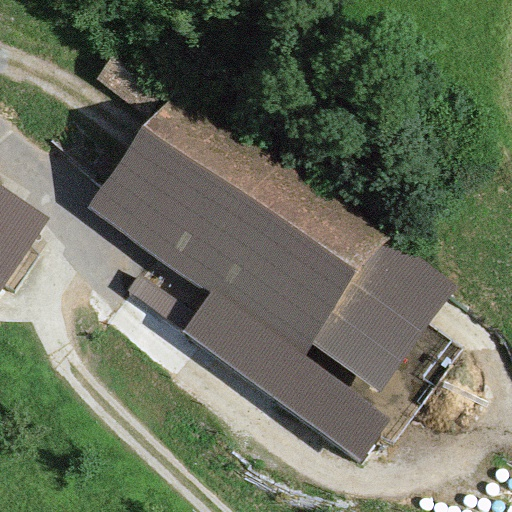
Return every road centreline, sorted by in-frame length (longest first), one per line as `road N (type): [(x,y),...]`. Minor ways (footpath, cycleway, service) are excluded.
road 1 (track): [(511,440),(474,445),(403,475),(364,478),(327,467),(190,370),(64,212)]
road 2 (track): [(225,511),(88,389),(65,352),(52,284),(64,212)]
